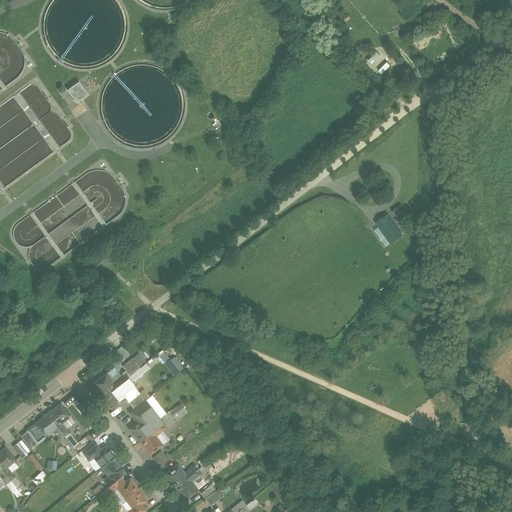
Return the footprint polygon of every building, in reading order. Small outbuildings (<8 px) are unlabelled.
[(371,55),(363,63),(378,78),(395,61),(388,54),(379,63),(371,55)] [(80,81),(67,90),(77,103),(89,94),(80,81)] [(412,229),(397,208),(393,211),(408,231),(412,229)] [(403,235),(388,214),(377,222),(392,243),(403,235)] [(138,354),(124,366),(127,370),(131,375),(138,368),(138,369),(145,363),(138,354)] [(173,375),(183,367),(174,355),(164,363),(173,375)] [(146,363),(145,363),(138,369),(138,368),(131,375),(128,377),(132,381),(149,367),(146,363)] [(107,373),(94,383),(104,396),(127,378),(123,374),(113,382),(107,373)] [(104,396),(114,409),(128,399),(123,393),(134,384),(132,381),(128,377),(127,378),(104,396)] [(139,393),(128,401),(134,409),(135,409),(145,401),(139,393)] [(145,401),(135,409),(139,415),(149,408),(151,406),(146,400),(145,401)] [(60,403),(47,413),(65,436),(70,432),(62,423),(71,416),(60,403)] [(149,408),(139,415),(135,409),(134,409),(130,412),(138,422),(130,428),(140,441),(162,423),(159,419),(158,419),(157,420),(149,409),(149,408)] [(170,410),(159,419),(162,423),(164,422),(173,415),(170,410)] [(42,417),(40,419),(34,423),(35,425),(28,431),(37,442),(44,436),(45,437),(53,430),(61,439),(65,436),(47,413),(42,417)] [(173,415),(164,422),(168,427),(178,419),(175,414),(173,415)] [(162,423),(140,441),(150,454),(163,444),(156,435),(166,428),(162,423)] [(28,431),(27,430),(21,435),(31,448),(37,443),(37,442),(28,431)] [(28,452),(19,441),(13,446),(22,457),(28,452)] [(114,456),(106,446),(101,450),(97,444),(84,453),(89,460),(94,456),(101,466),(114,456)] [(5,446),(0,450),(0,466),(10,479),(11,480),(15,476),(7,466),(16,459),(5,446)] [(114,456),(101,466),(109,476),(104,479),(109,485),(121,476),(117,471),(122,467),(114,456)] [(206,463),(198,469),(201,473),(209,467),(206,463)] [(178,464),(165,474),(176,487),(198,469),(195,465),(185,472),(178,464)] [(0,466),(0,475),(6,483),(10,479),(0,466)] [(42,469),(32,478),(38,484),(48,475),(42,469)] [(198,469),(176,487),(186,499),(198,489),(192,481),(201,473),(198,469)] [(130,478),(125,482),(121,476),(109,485),(113,491),(118,488),(126,498),(138,488),(130,478)] [(209,486),(201,493),(205,498),(213,491),(209,486)] [(138,488),(126,498),(133,508),(129,511),(140,511),(145,508),(141,503),(146,499),(138,488)] [(218,489),(205,498),(210,505),(223,495),(218,489)] [(243,500),(232,509),(234,511),(236,511),(246,504),(243,500)]
